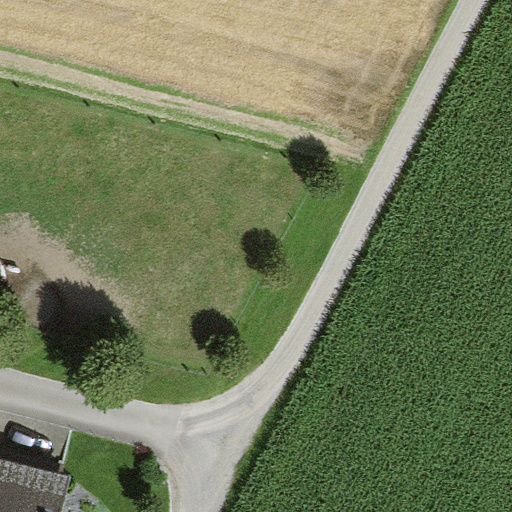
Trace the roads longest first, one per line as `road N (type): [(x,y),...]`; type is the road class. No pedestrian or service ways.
road 1 (track): [(479,0),(204,511)]
road 2 (track): [(0,372),(252,422)]
